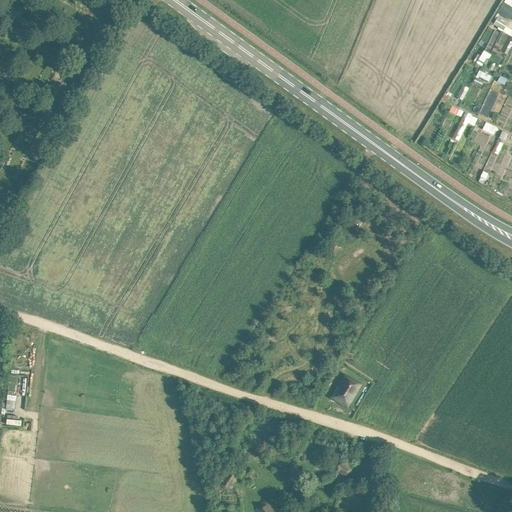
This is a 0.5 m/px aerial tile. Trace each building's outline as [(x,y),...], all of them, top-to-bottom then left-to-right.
[(503,2),(497,13),(507,20),(509,18),(511,12),(511,7),(509,6),(503,2)] [(497,18),(493,25),(498,28),(503,31),(505,28),(507,24),(497,18)] [(479,71),(476,76),(488,82),(491,77),(479,71)] [(500,76),(498,82),(505,85),(507,79),(500,76)] [(475,77),(472,83),(481,87),(484,82),(475,77)] [(462,86),(456,97),(462,101),(468,89),(462,86)] [(445,94),(440,102),(445,104),(449,96),(445,94)] [(451,106),(448,112),(456,116),(459,110),(451,106)] [(465,113),(452,138),(457,141),(471,116),(465,113)] [(485,123),(482,130),(487,132),(493,135),(496,128),(485,123)] [(502,132),(499,138),(504,141),(505,138),(510,140),(511,136),(507,134),(502,132)] [(497,142),(492,153),(497,155),(502,144),(497,142)] [(483,172),(478,182),(484,184),(488,174),(483,172)] [(334,244),(329,251),(333,254),(338,247),(334,244)] [(336,401),(347,408),(361,384),(345,375),(339,385),(331,398),(336,401)] [(378,457),(371,455),(364,478),(374,482),(377,475),(372,474),(378,457)] [(338,463),(335,466),(335,470),(340,474),(344,477),(349,474),(351,470),(343,463),(338,463)] [(235,480),(228,476),(222,484),(221,487),(223,489),(227,489),(231,486),(235,480)] [(277,511),(267,502),(263,501),(257,508),(256,511),(277,511)]
